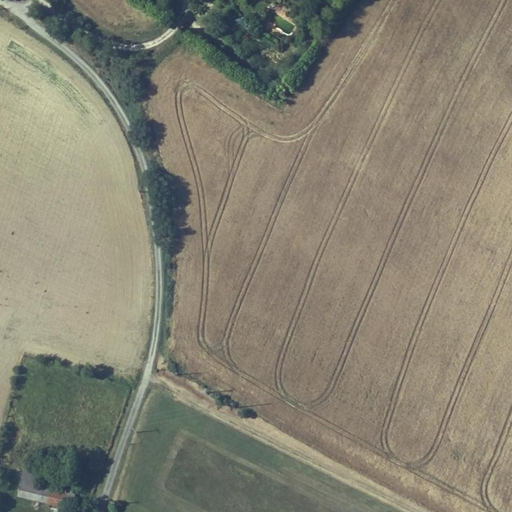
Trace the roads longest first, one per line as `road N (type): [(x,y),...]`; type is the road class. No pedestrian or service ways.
road 1 (unclassified): [(19,9),(114,100),(152,209),(159,283),(153,350),(99,511)]
road 2 (track): [(147,376),(416,511)]
